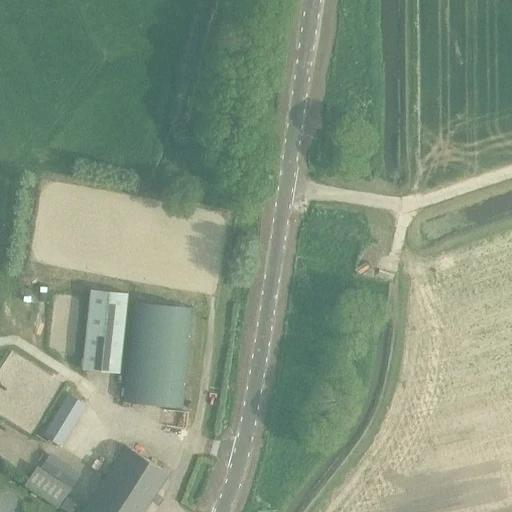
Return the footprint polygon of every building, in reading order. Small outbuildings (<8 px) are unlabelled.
[(92,290),(84,370),(120,373),(128,294),(92,290)] [(184,408),(194,308),(133,302),(123,402),(184,408)] [(143,511),(169,474),(127,446),(84,511),(143,511)] [(37,466),(29,479),(25,486),(58,508),(71,488),(37,466)] [(67,498),(60,508),(66,511),(69,511),(75,504),(67,498)]
